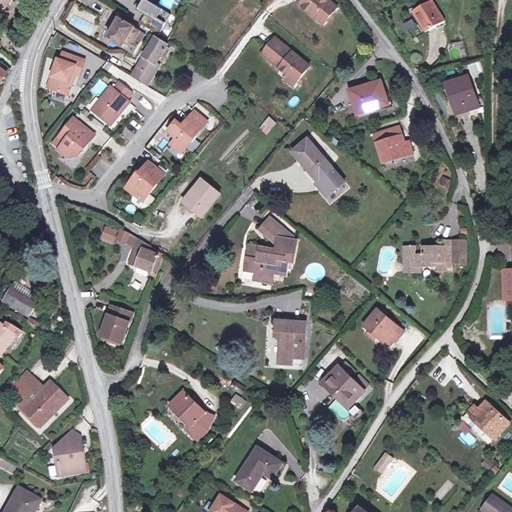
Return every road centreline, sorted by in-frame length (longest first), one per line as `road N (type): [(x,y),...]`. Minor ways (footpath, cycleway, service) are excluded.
road 1 (residential): [(353,0),(437,123),(480,230),(483,264),(465,308),(317,511)]
road 2 (residential): [(53,207),(116,461),(117,511)]
road 3 (residential): [(50,193),(93,201),(165,108),(215,85)]
road 4 (residential): [(62,0),(36,50),(28,102),(50,193)]
